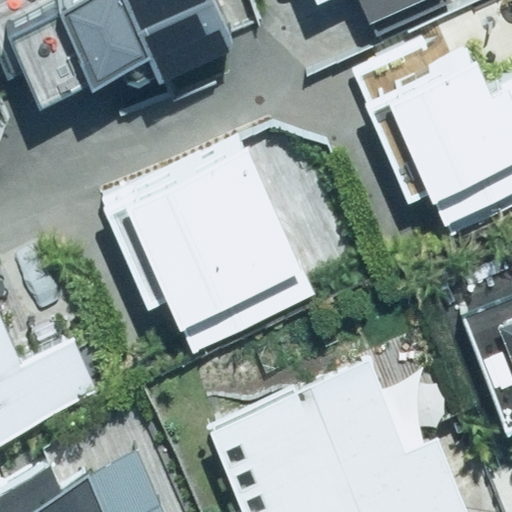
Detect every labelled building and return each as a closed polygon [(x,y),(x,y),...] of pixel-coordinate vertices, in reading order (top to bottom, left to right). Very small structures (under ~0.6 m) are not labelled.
[(0,0),(0,37),(10,60),(27,53),(41,83),(152,33),(164,60),(236,27),(223,0),(0,0)] [(419,27),(356,56),(409,173),(436,161),(459,212),(511,187),(511,59),(495,67),(478,29),(430,51),(419,27)] [(123,166),(195,333),(318,280),(245,114),(123,166)] [(489,424),(511,413),(511,283),(466,303),(441,314),(489,424)] [(0,413),(98,372),(76,319),(18,344),(0,302),(0,413)] [(375,382),(358,341),(188,415),(229,511),(458,511),(399,372),(375,382)] [(0,469),(0,511),(100,511),(82,469),(49,483),(37,454),(0,469)]
